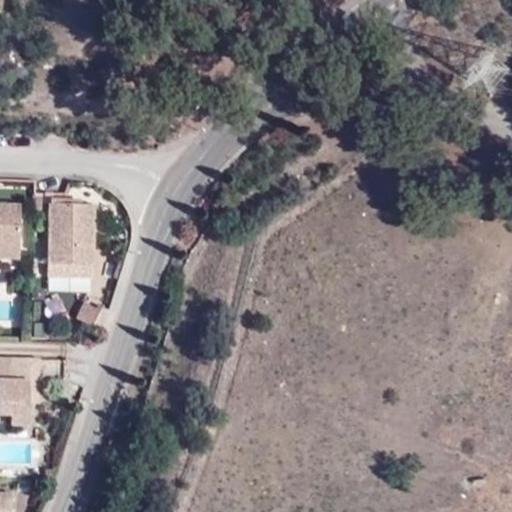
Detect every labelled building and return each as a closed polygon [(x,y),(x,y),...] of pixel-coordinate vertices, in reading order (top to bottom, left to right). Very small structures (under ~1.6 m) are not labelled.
[(45,260),(90,263),(93,203),(80,202),(49,201),(45,260)] [(0,243),(16,244),(18,203),(0,202),(0,243)] [(0,255),(15,256),(16,244),(0,243),(0,255)] [(90,276),(90,263),(45,260),(45,274),(90,276)] [(39,381),(40,359),(0,357),(0,413),(7,414),(7,424),(26,425),(27,403),(28,381),(39,381)] [(38,403),(39,381),(28,381),(27,403),(38,403)] [(0,511),(9,511),(10,492),(0,491),(0,511)]
